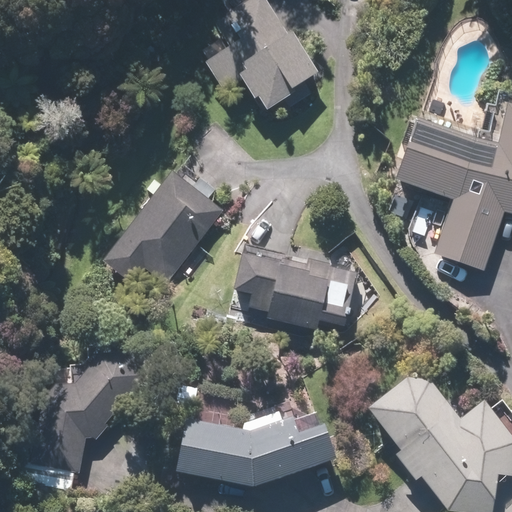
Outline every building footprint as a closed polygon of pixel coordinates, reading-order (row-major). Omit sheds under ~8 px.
[(221,30),(231,46),(204,65),(223,92),(239,81),(261,114),(317,76),(276,16),(267,22),(256,6),(221,30)] [(433,254),(481,272),(502,217),(504,213),(511,215),(511,108),(506,107),(499,140),(413,114),(392,184),(453,202),(433,254)] [(101,266),(126,284),(139,267),(166,287),(222,213),(170,174),(101,266)] [(289,259),(288,266),(239,257),(230,308),(265,315),(264,321),(316,331),(317,325),(344,330),(355,272),(289,259)] [(34,467),(78,473),(83,434),(98,436),(146,374),(104,342),(69,388),(45,385),(34,467)] [(426,381),(405,380),(404,381),(366,410),(445,511),(491,511),(495,476),(511,476),(511,439),(482,401),(457,421),(426,381)] [(314,409),(279,422),(276,413),(243,426),(245,432),(185,421),(175,474),(253,488),(333,458),(314,409)]
